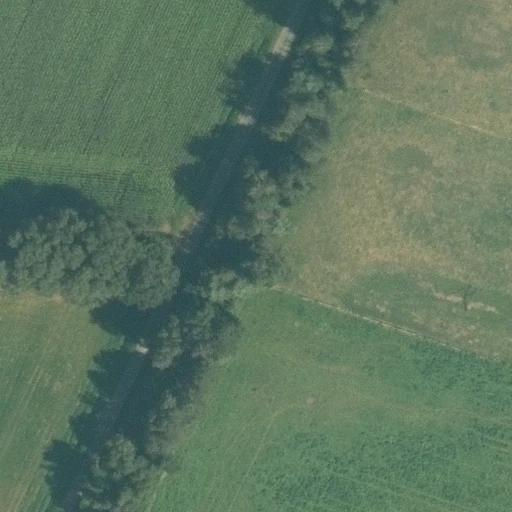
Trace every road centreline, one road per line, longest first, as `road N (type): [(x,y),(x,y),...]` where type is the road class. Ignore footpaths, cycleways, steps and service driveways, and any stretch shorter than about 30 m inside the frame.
road 1 (track): [(66,511),(305,0)]
road 2 (unknown): [(255,108),(511,127)]
